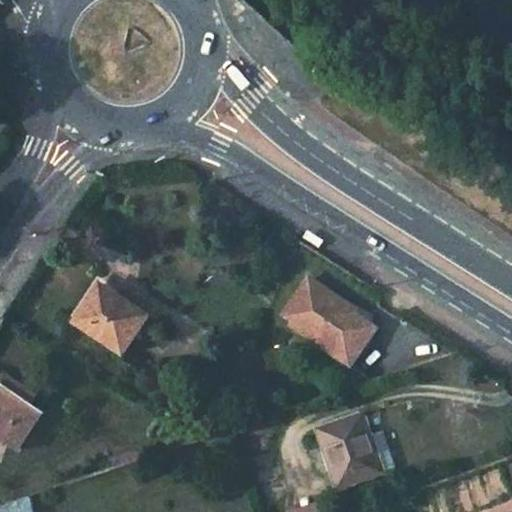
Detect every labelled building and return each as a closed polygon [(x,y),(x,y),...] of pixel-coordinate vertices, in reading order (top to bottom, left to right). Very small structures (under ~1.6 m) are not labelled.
[(365,355),(380,331),(355,316),(353,320),(339,312),(344,303),(311,283),(288,320),(299,327),(297,331),(341,358),(348,345),(365,355)] [(156,323),(109,291),(83,329),(131,360),(156,323)] [(353,320),(355,316),(358,312),(344,303),(339,312),(353,320)] [(357,368),(365,355),(348,345),(341,358),(357,368)] [(37,407),(44,396),(15,376),(8,387),(37,407)] [(8,387),(0,398),(0,434),(26,452),(51,416),(37,407),(8,387)] [(368,417),(322,431),(341,490),(383,478),(373,446),(376,445),(368,417)] [(0,511),(44,511),(39,495),(0,507),(0,511)]
